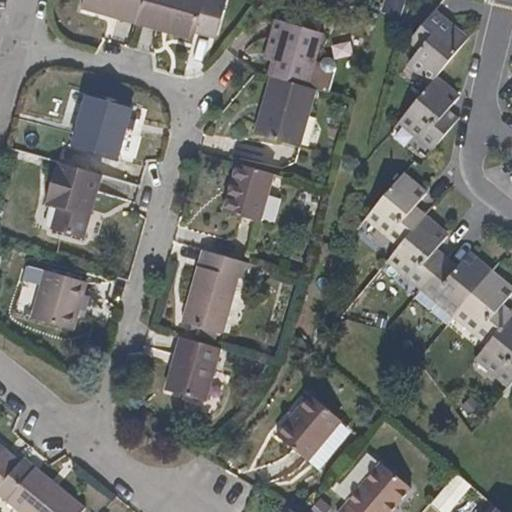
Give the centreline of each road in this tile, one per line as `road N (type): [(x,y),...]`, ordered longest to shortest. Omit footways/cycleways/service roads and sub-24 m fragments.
road 1 (residential): [(164,511),(0,371)]
road 2 (residential): [(475,149),(511,0)]
